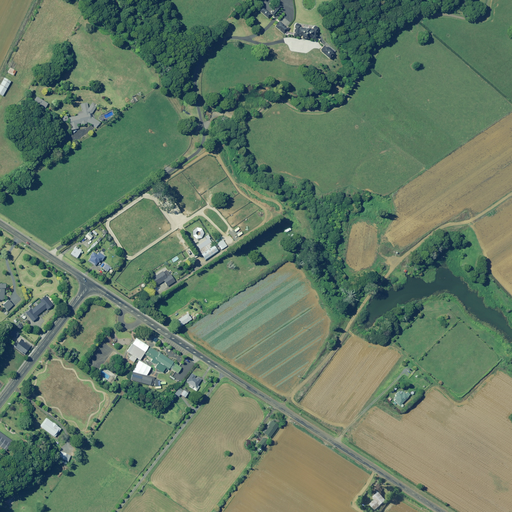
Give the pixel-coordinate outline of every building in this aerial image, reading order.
[(282,7),(279,4),(271,14),(274,17),(282,7)] [(271,14),(262,6),(258,10),(268,18),(271,14)] [(288,32),(286,31),(287,29),(279,22),(275,27),(283,34),(284,34),(287,35),(287,34),(293,35),(293,36),(298,36),(298,35),(301,36),(301,38),(308,39),(309,37),(316,38),(317,26),(314,26),(313,29),(299,27),(299,26),(294,25),(293,32),(288,32)] [(327,46),(326,47),(324,46),(320,51),(329,59),(334,54),(332,52),(333,51),(327,46)] [(11,81),(4,78),(0,85),(0,94),(3,96),(11,81)] [(44,110),(48,104),(38,97),(34,103),(44,110)] [(91,116),(96,107),(91,104),(89,108),(88,103),(82,105),(83,113),(79,114),(79,115),(68,118),(68,115),(63,116),(64,122),(69,120),(71,130),(78,129),(77,124),(81,123),(81,125),(86,124),(88,123),(96,128),(98,126),(99,126),(101,122),(91,116)] [(216,244),(213,240),(199,250),(206,260),(218,252),(214,246),(216,244)] [(227,246),(223,240),(217,244),(221,250),(227,246)] [(79,250),(75,248),(71,254),(77,258),(81,253),(82,254),(84,251),(79,249),(79,250)] [(97,255),(93,252),(88,261),(95,266),(100,259),(102,261),(105,257),(98,253),(97,255)] [(171,274),(167,277),(165,274),(163,271),(157,275),(156,274),(151,277),(157,286),(164,281),(168,287),(175,281),(171,274)] [(46,308),(48,310),(55,304),(54,303),(47,294),(40,301),(41,302),(33,308),(32,308),(26,313),(33,322),(38,317),(37,316),(46,308)] [(13,305),(9,300),(3,306),(8,311),(13,305)] [(192,319),(188,313),(177,320),(181,326),(192,319)] [(19,333),(13,329),(10,334),(16,338),(19,333)] [(23,342),(24,340),(21,339),(19,342),(17,340),(13,345),(15,346),(15,347),(25,355),(31,347),(23,342)] [(147,352),(133,343),(127,352),(141,361),(147,352)] [(151,359),(155,355),(149,351),(145,356),(151,359)] [(175,363),(161,354),(156,361),(170,370),(175,363)] [(166,370),(158,365),(155,370),(163,375),(166,370)] [(182,370),(174,365),(171,371),(178,376),(182,370)] [(153,378),(132,373),(130,381),(151,386),(153,378)] [(196,379),(190,375),(186,382),(193,386),(192,388),(197,391),(200,387),(198,385),(201,380),(197,377),(196,379)] [(183,390),(179,388),(175,394),(179,397),(180,395),(185,398),(188,393),(183,390)] [(399,405),(409,394),(407,392),(405,393),(402,390),(400,393),(398,391),(394,395),(395,396),(393,398),(395,399),(394,400),(399,405)] [(61,429),(46,418),(40,427),(55,438),(61,429)] [(278,425),(272,421),(264,433),(270,438),(278,425)] [(12,440),(0,432),(0,446),(5,450),(12,440)] [(268,440),(263,437),(259,445),(263,448),(268,440)] [(71,455),(61,452),(59,451),(58,453),(60,456),(59,458),(68,462),(71,455)] [(387,500),(380,492),(374,496),(376,499),(371,504),(376,510),(387,500)]
